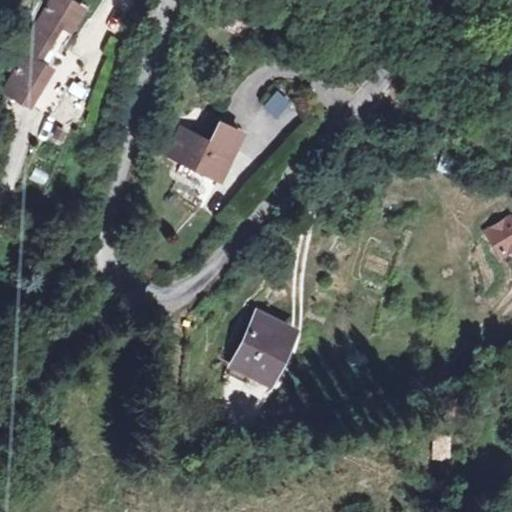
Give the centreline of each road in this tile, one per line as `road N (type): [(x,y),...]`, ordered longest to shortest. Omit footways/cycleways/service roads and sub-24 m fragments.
road 1 (unclassified): [(436,0),(197,285),(159,290),(136,284),(106,242),(160,0)]
road 2 (track): [(352,109),(353,133),(308,228),(294,318)]
road 3 (track): [(136,284),(17,371),(0,399)]
